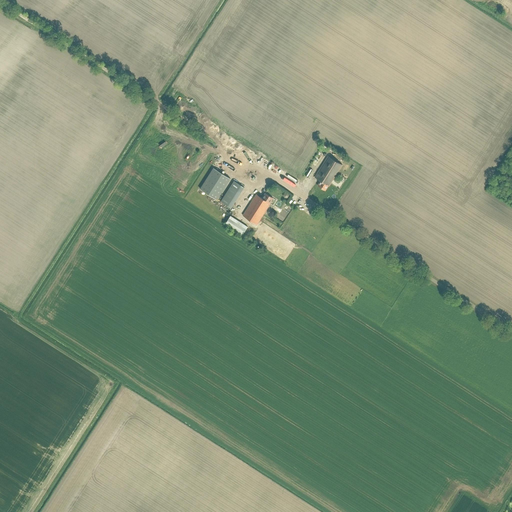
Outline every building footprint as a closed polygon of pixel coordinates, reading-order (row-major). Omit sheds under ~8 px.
[(329,186),(343,165),(329,156),(315,177),(320,180),(320,181),(321,182),(318,186),(325,190),(328,186),(329,186)] [(200,189),(217,200),(231,179),(214,168),(200,189)] [(245,187),(234,181),(221,202),(231,208),(245,187)] [(273,198),(266,193),(264,197),(262,197),(262,198),(257,194),(243,215),(257,224),(271,203),(270,203),(273,198)] [(306,201),(304,199),(303,201),(297,198),(294,204),(302,208),(306,201)] [(231,215),(225,224),(242,235),(248,226),(231,215)]
